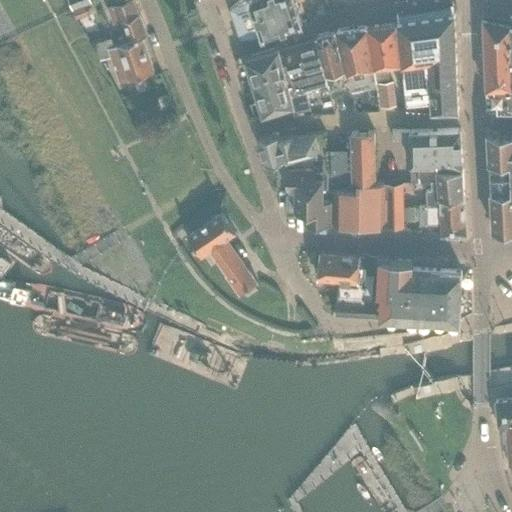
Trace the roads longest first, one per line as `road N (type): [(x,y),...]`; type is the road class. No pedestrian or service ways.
road 1 (residential): [(275,248),(223,182),(146,0)]
road 2 (unclassified): [(506,511),(479,454),(477,248)]
road 3 (unclassified): [(468,0),(477,248)]
road 4 (residential): [(275,248),(477,248)]
road 5 (residential): [(275,248),(222,59)]
road 6 (residential): [(222,59),(341,19),(342,0)]
